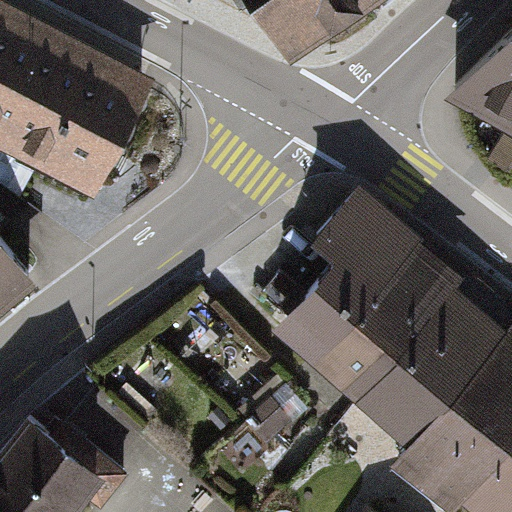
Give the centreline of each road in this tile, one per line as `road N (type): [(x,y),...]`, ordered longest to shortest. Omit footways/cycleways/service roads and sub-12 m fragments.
road 1 (tertiary): [(321,120),(71,310),(0,374)]
road 2 (tertiary): [(321,120),(94,0)]
road 3 (tertiary): [(511,252),(413,175),(321,120)]
road 4 (tertiary): [(469,0),(321,120)]
